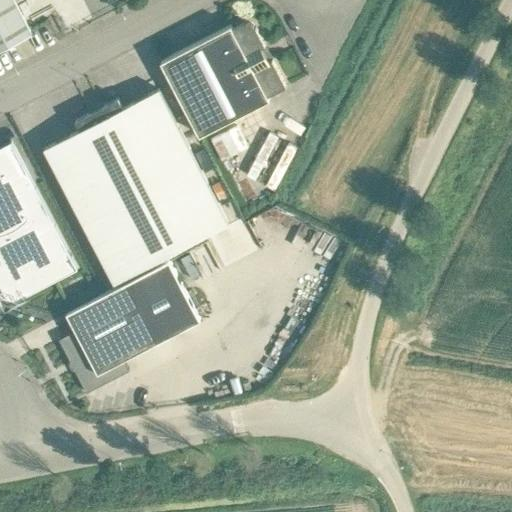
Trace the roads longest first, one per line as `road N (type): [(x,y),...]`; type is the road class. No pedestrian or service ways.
road 1 (unclassified): [(340,432),(357,390),(362,333),(429,155),(509,0)]
road 2 (unclassified): [(24,461),(267,416)]
road 3 (unclassified): [(0,107),(211,0)]
